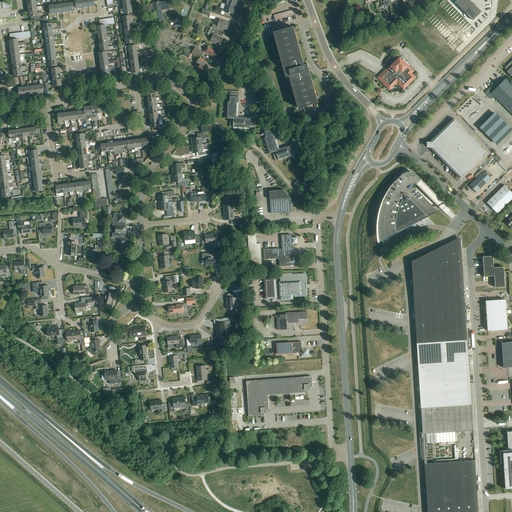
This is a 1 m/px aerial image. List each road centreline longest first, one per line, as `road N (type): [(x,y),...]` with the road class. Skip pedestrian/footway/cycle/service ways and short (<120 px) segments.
road 1 (unclassified): [(423,511),(407,258),(442,241),(468,210)]
road 2 (unclassified): [(488,231),(469,255),(486,511)]
road 3 (residential): [(332,457),(317,217),(340,217)]
road 4 (primary): [(350,456),(340,217)]
road 5 (trunk): [(188,511),(129,482),(40,416)]
road 6 (trunk): [(0,400),(113,511)]
road 7 (unclassified): [(409,153),(511,39)]
road 8 (unknown): [(315,374),(236,383),(233,409),(241,421),(269,423)]
road 9 (trunk): [(0,393),(115,486)]
road 10 (residential): [(140,225),(148,173),(193,100)]
road 11 (primary): [(403,136),(492,35)]
road 12 (primary): [(492,35),(398,122)]
